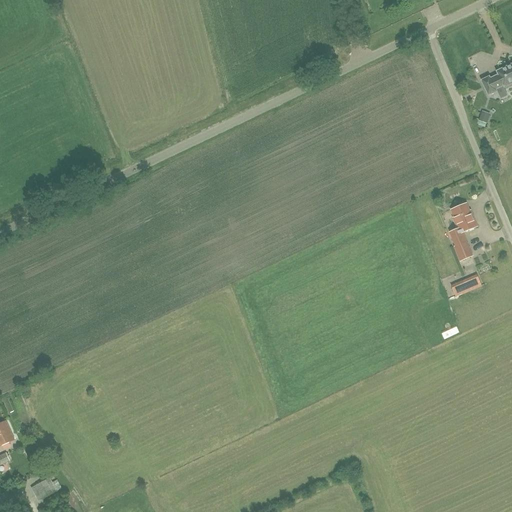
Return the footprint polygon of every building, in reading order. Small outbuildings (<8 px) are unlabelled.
[(504,88),(511,84),(511,64),(497,72),(498,75),(490,79),(490,77),(482,81),(489,95),(496,91),(495,90),(503,86),(504,88)] [(482,121),(489,124),(493,115),(486,112),(482,121)] [(462,233),(477,227),(473,217),(472,217),(466,204),(452,210),(455,218),(454,218),(459,229),(451,232),(457,246),(455,247),(461,261),(472,257),(466,242),(466,243),(462,233)] [(469,294),(484,288),(481,278),(465,283),(469,294)] [(0,446),(15,440),(6,421),(0,424),(0,446)] [(0,466),(10,461),(6,453),(0,455),(0,466)] [(57,491),(56,490),(61,488),(56,480),(52,483),(49,478),(32,488),(39,501),(57,491)]
